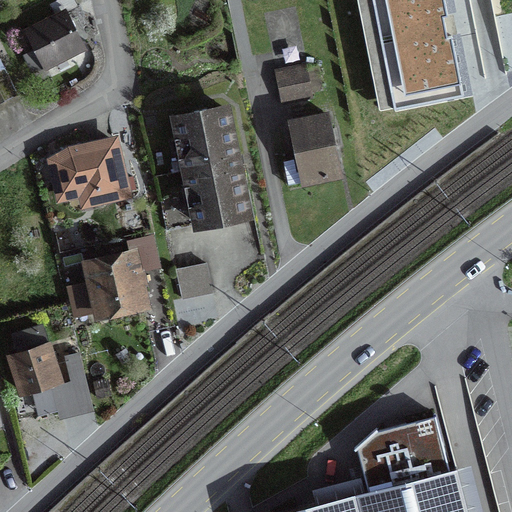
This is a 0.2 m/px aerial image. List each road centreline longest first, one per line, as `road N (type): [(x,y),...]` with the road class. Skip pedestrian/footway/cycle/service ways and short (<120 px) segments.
road 1 (residential): [(511,102),(256,302),(28,511)]
road 2 (unclassified): [(511,239),(212,477),(179,511)]
road 3 (unclassified): [(0,162),(108,95),(120,66),(105,0)]
